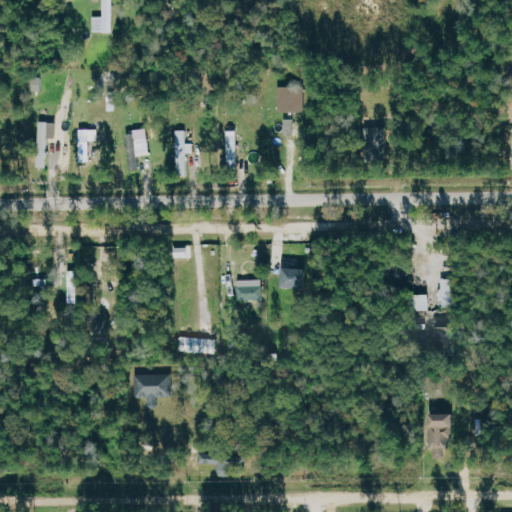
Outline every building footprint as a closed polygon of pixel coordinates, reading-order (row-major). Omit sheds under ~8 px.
[(114,0),(105,0),(105,16),(94,16),(95,32),(115,32),(114,0)] [(43,77),(34,77),(34,91),(43,91),(43,77)] [(302,87),(280,86),(279,111),(302,111),(302,87)] [(288,135),(301,135),(301,112),(287,112),(288,135)] [(39,167),(48,168),(49,121),(41,121),(39,167)] [(368,128),(369,163),(389,162),(387,126),(368,128)] [(190,170),(190,144),(188,144),(188,130),(178,130),(179,170),(190,170)] [(238,131),(229,131),(230,166),(239,165),(238,131)] [(140,156),(152,155),(150,137),(137,139),(137,133),(127,134),(132,170),(141,169),(140,156)] [(176,258),(192,258),(192,247),(176,247),(176,258)] [(283,266),(306,268),(304,286),(282,285),(283,266)] [(456,307),(456,279),(443,279),(443,307),(456,307)] [(265,280),(240,280),(240,300),(265,300),(265,280)] [(182,352),(218,353),(219,338),(182,337),(182,352)] [(171,373),(136,373),(136,394),(172,393),(171,373)] [(429,447),(428,413),(452,412),(452,437),(448,437),(448,448),(444,448),(444,456),(434,456),(434,447),(429,447)] [(199,453),(212,454),(212,449),(219,449),(219,456),(245,457),(244,464),(230,463),(230,469),(228,473),(220,473),(217,469),(218,462),(199,461),(199,453)]
